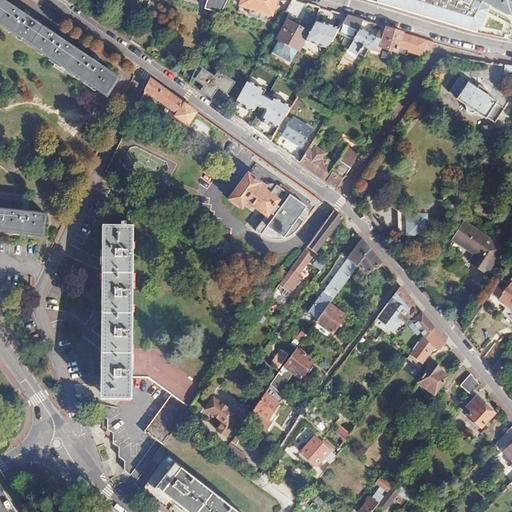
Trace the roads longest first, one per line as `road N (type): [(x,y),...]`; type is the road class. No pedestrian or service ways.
road 1 (residential): [(511,414),(358,223),(148,67)]
road 2 (residential): [(148,67),(37,293),(75,412),(83,479)]
road 3 (residential): [(322,0),(454,43),(511,52)]
